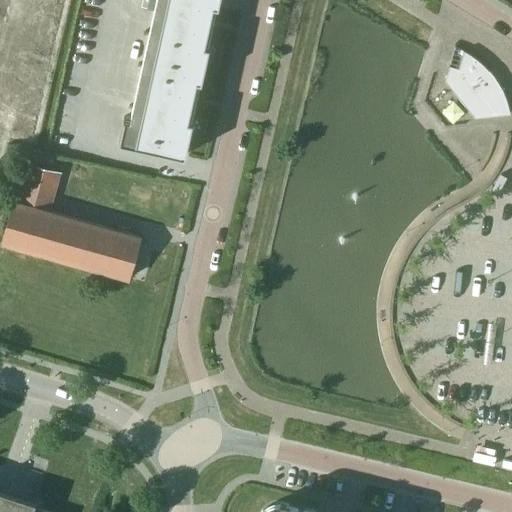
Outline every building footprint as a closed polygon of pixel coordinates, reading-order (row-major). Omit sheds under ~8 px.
[(210,45),(206,44),(215,5),(219,6),(220,0),(168,0),(141,120),(125,116),(120,140),(186,155),(194,120),(190,119),(198,79),(203,80),(210,45)] [(40,35),(37,43),(49,47),(51,39),(40,35)] [(37,43),(34,51),(46,55),(49,47),(37,43)] [(465,50),(456,46),(445,80),(475,117),(511,114),(507,99),(503,90),(494,76),(484,64),(472,54),(465,50)] [(23,102),(21,110),(32,114),(35,106),(23,102)] [(21,110),(18,118),(30,122),(32,114),(21,110)] [(31,158),(53,164),(56,154),(34,147),(31,158)] [(130,276),(142,235),(50,209),(61,171),(31,162),(20,200),(14,199),(3,240),(130,276)] [(0,511),(56,511),(36,505),(0,493),(0,511)] [(319,511),(282,503),(273,504),(265,511),(319,511)]
